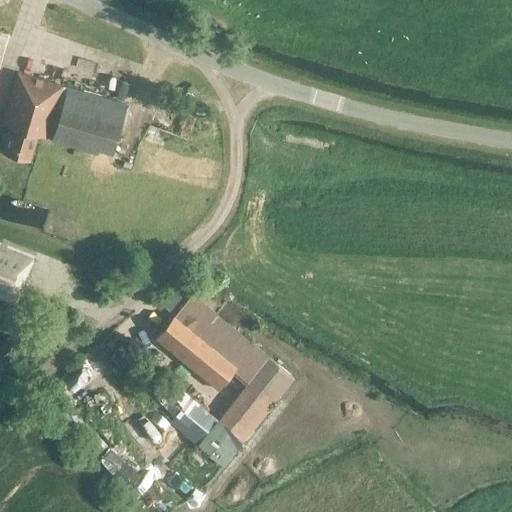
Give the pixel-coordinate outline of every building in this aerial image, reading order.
[(16,71),(1,124),(9,126),(2,152),(29,159),(37,133),(96,149),(98,141),(112,145),(125,101),(16,71)] [(0,295),(14,301),(30,257),(0,245),(0,295)] [(218,389),(232,372),(247,384),(217,421),(242,440),(293,377),(190,294),(154,339),(218,389)] [(101,347),(177,415),(181,410),(199,426),(216,407),(199,393),(190,403),(113,333),(101,347)] [(10,336),(0,344),(0,362),(3,366),(22,349),(10,336)] [(165,501),(177,489),(154,468),(136,487),(148,497),(154,491),(165,501)]
